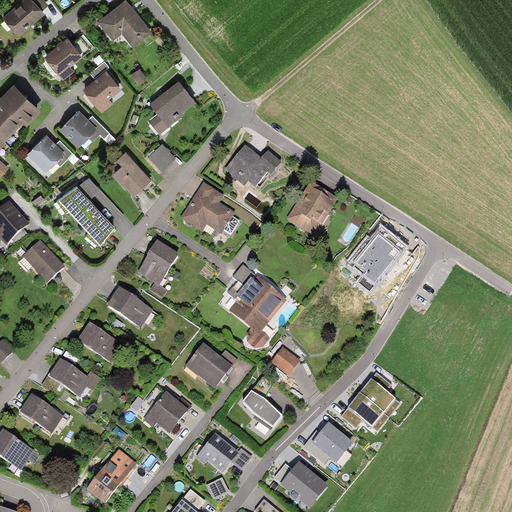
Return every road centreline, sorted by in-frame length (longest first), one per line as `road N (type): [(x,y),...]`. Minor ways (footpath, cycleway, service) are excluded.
road 1 (residential): [(242,113),(0,403)]
road 2 (residential): [(229,511),(364,362),(439,241)]
road 3 (residential): [(439,241),(242,113)]
road 4 (residential): [(133,511),(246,369)]
road 5 (track): [(377,0),(242,113)]
road 6 (residential): [(242,113),(150,0)]
